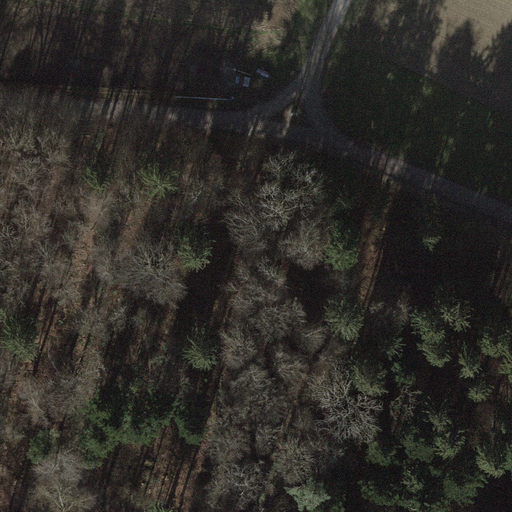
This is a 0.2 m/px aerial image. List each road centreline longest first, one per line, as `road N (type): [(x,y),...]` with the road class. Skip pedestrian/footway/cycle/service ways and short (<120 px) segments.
road 1 (track): [(0,102),(286,132)]
road 2 (track): [(286,132),(511,217)]
road 3 (track): [(344,0),(306,81),(243,125)]
